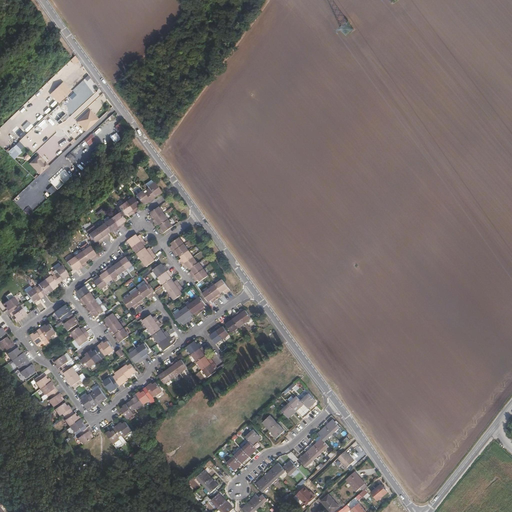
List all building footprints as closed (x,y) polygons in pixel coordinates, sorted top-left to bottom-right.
[(63,82),(51,94),(59,103),(72,91),(63,82)] [(79,96),(86,91),(85,89),(88,87),(84,82),(74,91),(79,96)] [(91,110),(77,122),(86,131),(99,119),(91,110)] [(17,134),(21,138),(25,134),(21,130),(17,134)] [(15,160),(22,152),(21,151),(25,147),(19,141),(8,153),(15,160)] [(64,141),(58,146),(63,152),(69,146),(64,141)] [(71,161),(76,157),(71,152),(67,157),(71,161)] [(43,159),(39,154),(29,163),(40,175),(49,166),(46,162),(44,163),(41,160),(43,159)] [(150,187),(143,192),(151,203),(156,199),(153,196),(155,195),(150,187)] [(143,192),(137,197),(142,204),(144,202),(147,206),(151,203),(143,192)] [(137,197),(130,201),(138,212),(143,209),(140,205),(142,204),(137,197)] [(138,212),(130,201),(124,206),(129,213),(131,212),(133,216),(138,212)] [(151,213),(148,216),(152,221),(163,213),(158,206),(150,211),(151,213)] [(163,213),(152,221),(155,225),(158,223),(160,225),(168,220),(163,213)] [(127,222),(122,214),(114,220),(121,230),(126,227),(124,224),(127,222)] [(121,230),(114,220),(106,225),(111,233),(115,231),(116,233),(121,230)] [(172,226),(168,220),(160,225),(161,227),(158,229),(161,233),(162,234),(172,226)] [(111,233),(106,225),(98,231),(106,241),(110,238),(109,235),(111,233)] [(101,244),(106,241),(98,231),(91,236),(96,244),(100,242),(101,244)] [(130,241),(135,248),(146,241),(142,236),(139,238),(138,236),(130,241)] [(173,251),(184,243),(178,236),(171,241),(172,244),(170,246),(173,251)] [(146,241),(135,248),(139,255),(147,249),(146,247),(149,245),(146,241)] [(93,260),(98,256),(88,242),(81,247),(84,250),(83,251),(88,259),(91,257),(93,260)] [(181,255),(188,250),(184,243),(173,251),(176,255),(179,253),(181,255)] [(147,249),(139,255),(144,262),(155,254),(152,250),(149,252),(147,249)] [(182,264),(193,256),(188,250),(181,255),(182,257),(179,260),(182,264)] [(68,262),(73,270),(76,267),(78,270),(87,264),(85,261),(88,259),(83,251),(68,262)] [(155,254),(144,262),(149,268),(157,263),(156,261),(158,259),(155,254)] [(120,259),(127,270),(134,265),(128,258),(127,259),(124,256),(120,259)] [(198,263),(193,256),(182,264),(185,268),(189,266),(190,268),(192,267),(198,263)] [(115,267),(120,275),(127,270),(120,259),(115,263),(117,266),(115,267)] [(200,261),(198,263),(192,267),(194,269),(191,271),(194,275),(205,268),(200,261)] [(153,270),(158,277),(169,270),(165,266),(163,267),(161,264),(153,270)] [(107,269),(114,279),(120,275),(115,267),(113,269),(111,266),(107,269)] [(66,279),(69,276),(63,267),(57,272),(59,275),(56,277),(61,284),(66,280),(66,279)] [(202,280),(210,274),(205,268),(194,275),(197,280),(200,278),(202,280)] [(107,284),(114,279),(107,269),(102,272),(104,275),(102,276),(102,277),(107,284)] [(164,285),(172,279),(170,276),(172,274),(169,270),(158,277),(164,285)] [(108,285),(107,284),(102,277),(100,279),(98,275),(93,279),(101,289),(108,285)] [(55,288),(61,284),(56,277),(53,279),(52,278),(46,282),(53,293),(56,290),(55,288)] [(169,292),(179,285),(176,281),(174,282),(172,279),(164,285),(169,292)] [(230,290),(222,279),(216,284),(222,291),(223,290),(226,293),(230,290)] [(36,294),(31,287),(25,292),(34,304),(37,301),(38,303),(44,299),(43,297),(49,293),(50,295),(53,293),(46,282),(40,286),(41,288),(38,290),(39,291),(36,294)] [(139,290),(145,297),(148,295),(150,298),(154,295),(146,284),(139,290)] [(222,291),(216,284),(209,289),(217,299),(222,296),(219,293),(222,291)] [(79,299),(90,292),(86,285),(78,291),(79,292),(76,295),(79,299)] [(174,300),(183,294),(180,291),(182,289),(179,285),(169,292),(174,300)] [(142,300),(145,297),(139,290),(137,291),(136,289),(130,293),(132,295),(139,305),(143,302),(142,300)] [(217,299),(209,289),(203,293),(208,301),(210,299),(213,302),(217,299)] [(87,304),(95,298),(90,292),(79,299),(82,304),(85,302),(87,304)] [(135,309),(139,305),(132,295),(124,300),(130,308),(133,306),(135,309)] [(206,304),(200,296),(194,301),(202,311),(206,308),(204,305),(206,304)] [(9,314),(15,310),(13,307),(16,304),(11,298),(2,305),(5,308),(3,309),(8,315),(9,314)] [(89,312),(100,305),(95,298),(87,304),(89,306),(86,308),(89,312)] [(202,311),(194,301),(188,306),(193,313),(195,312),(197,315),(202,311)] [(63,320),(65,319),(70,315),(66,309),(68,308),(66,305),(55,312),(60,318),(61,317),(63,320)] [(104,311),(100,305),(89,312),(92,317),(95,315),(96,317),(104,311)] [(193,313),(188,306),(181,311),(189,321),(193,318),(191,315),(193,313)] [(184,324),(189,321),(181,311),(179,308),(174,312),(176,315),(174,316),(180,323),(182,321),(184,324)] [(14,324),(24,316),(20,311),(18,312),(16,309),(15,310),(9,314),(13,320),(12,321),(14,324)] [(245,323),(252,318),(246,310),(244,312),(242,309),(238,312),(245,323)] [(233,320),(238,328),(245,323),(238,312),(233,315),(235,318),(233,320)] [(108,328),(118,320),(113,313),(105,319),(107,322),(105,323),(108,328)] [(70,315),(65,319),(67,322),(64,324),(69,331),(77,324),(75,321),(76,320),(72,314),(70,315)] [(142,320),(147,328),(158,320),(155,316),(152,317),(150,315),(142,320)] [(232,332),(238,328),(233,320),(231,322),(229,318),(224,322),(232,332)] [(116,334),(124,328),(118,320),(108,328),(111,332),(114,331),(116,334)] [(147,328),(153,336),(161,330),(159,327),(161,325),(158,320),(147,328)] [(56,332),(50,323),(46,325),(45,324),(39,328),(40,330),(44,335),(47,333),(49,336),(56,332)] [(215,329),(223,339),(229,334),(224,326),(222,328),(220,325),(215,329)] [(71,332),(76,338),(86,330),(83,326),(80,328),(78,326),(71,332)] [(129,336),(124,328),(116,334),(118,337),(116,339),(119,343),(129,336)] [(216,344),(223,339),(215,329),(210,332),(212,335),(211,336),(216,344)] [(32,333),(29,336),(36,346),(43,341),(42,340),(45,337),(44,335),(40,330),(33,335),(32,333)] [(86,330),(76,338),(80,345),(88,339),(87,337),(90,335),(86,330)] [(153,336),(158,343),(169,335),(166,331),(163,333),(161,330),(153,336)] [(8,349),(15,344),(11,338),(10,339),(7,335),(0,340),(0,342),(3,348),(6,346),(8,349)] [(158,343),(164,351),(172,345),(170,342),(172,340),(169,335),(158,343)] [(107,353),(115,348),(108,339),(104,342),(103,341),(97,345),(98,346),(102,352),(105,350),(107,353)] [(196,340),(188,346),(193,354),(203,346),(200,342),(198,344),(196,340)] [(136,347),(143,358),(148,354),(146,351),(149,350),(143,342),(136,347)] [(20,350),(15,344),(8,349),(10,352),(9,353),(13,359),(24,351),(22,348),(20,350)] [(103,354),(102,352),(98,346),(92,351),(91,349),(88,351),(95,362),(101,357),(100,356),(103,354)] [(207,351),(203,346),(193,354),(198,361),(206,356),(204,353),(207,351)] [(136,347),(128,352),(134,360),(137,358),(139,361),(143,358),(136,347)] [(26,355),(24,351),(13,359),(18,365),(19,364),(21,367),(23,365),(28,362),(24,356),(26,355)] [(80,359),(85,367),(88,365),(89,366),(95,362),(88,351),(85,354),(86,355),(80,359)] [(57,364),(56,365),(60,371),(62,370),(67,366),(65,363),(68,361),(64,355),(55,361),(57,364)] [(209,359),(206,356),(198,361),(203,369),(214,361),(211,357),(209,359)] [(174,362),(181,372),(189,367),(183,359),(180,362),(178,359),(174,362)] [(30,360),(28,362),(23,365),(25,369),(22,371),(26,377),(35,371),(33,368),(35,367),(30,360)] [(217,365),(214,361),(203,369),(209,376),(217,370),(215,367),(217,365)] [(174,378),(181,372),(174,362),(169,365),(171,368),(168,370),(174,378)] [(137,371),(132,363),(128,366),(127,364),(121,369),(128,379),(131,377),(130,375),(137,371)] [(69,364),(67,366),(62,370),(66,376),(65,377),(67,380),(77,373),(73,367),(71,368),(69,364)] [(128,379),(121,369),(115,373),(116,374),(113,377),(114,378),(118,384),(124,379),(126,381),(128,379)] [(166,383),(174,378),(168,370),(165,372),(163,370),(159,373),(166,383)] [(42,387),(52,379),(50,377),(49,378),(44,372),(37,377),(39,380),(38,381),(42,387)] [(75,388),(82,383),(80,380),(81,379),(77,373),(67,380),(69,383),(71,382),(75,388)] [(118,384),(114,378),(111,381),(109,378),(103,382),(109,391),(112,388),(113,390),(119,385),(118,384)] [(50,395),(52,394),(57,390),(53,384),(55,383),(52,379),(42,387),(47,393),(48,392),(50,395)] [(145,386),(146,388),(151,393),(153,391),(155,394),(162,390),(156,381),(153,384),(151,382),(145,386)] [(93,397),(97,402),(103,398),(104,400),(107,397),(100,387),(94,392),(95,393),(92,395),(93,397)] [(139,391),(136,393),(143,403),(149,399),(148,397),(152,395),(151,393),(146,388),(140,393),(139,391)] [(51,399),(55,405),(64,399),(62,396),(63,395),(59,389),(57,390),(52,394),(54,397),(51,399)] [(307,392),(299,399),(303,403),(307,408),(315,401),(307,392)] [(134,397),(128,401),(133,408),(136,406),(137,407),(143,403),(136,393),(133,395),(134,397)] [(303,403),(299,399),(295,394),(287,402),(294,411),(303,403)] [(82,400),(88,409),(91,407),(92,409),(98,404),(97,402),(93,397),(90,399),(88,396),(82,400)] [(133,408),(128,401),(122,405),(123,407),(121,409),(126,417),(132,413),(130,410),(133,408)] [(65,415),(72,410),(68,404),(66,405),(64,402),(56,408),(59,414),(63,412),(65,415)] [(294,411),(287,402),(279,409),(287,418),(294,411)] [(76,416),(72,410),(65,415),(67,418),(66,419),(70,425),(80,418),(78,415),(76,416)] [(268,428),(276,421),(269,413),(261,420),(268,428)] [(78,433),(79,432),(85,428),(81,422),(82,421),(80,418),(70,425),(75,432),(76,431),(78,433)] [(325,426),(332,434),(340,427),(332,419),(325,426)] [(116,427),(120,433),(123,431),(125,434),(131,430),(125,421),(122,423),(121,422),(115,426),(116,427)] [(283,429),(276,421),(268,428),(276,436),(283,429)] [(324,442),(332,434),(325,426),(317,434),(321,439),(324,442)] [(79,438),(83,444),(92,437),(90,434),(91,433),(87,427),(85,428),(79,432),(82,436),(79,438)] [(106,432),(114,443),(120,438),(119,437),(121,435),(120,433),(116,427),(111,432),(109,430),(106,432)] [(247,444),(250,447),(258,440),(250,432),(242,439),(247,444)] [(328,447),(324,442),(321,439),(313,446),(320,454),(328,447)] [(254,452),(250,447),(247,444),(238,451),(246,460),(254,452)] [(313,461),(320,454),(313,446),(305,453),(313,461)] [(238,467),(246,460),(238,451),(231,458),(238,467)] [(340,461),(347,454),(345,452),(338,459),(340,461)] [(305,468),(313,461),(305,453),(298,460),(305,468)] [(354,461),(347,454),(340,461),(346,468),(354,461)] [(230,474),(238,467),(231,458),(223,466),(230,474)] [(282,468),(285,472),(289,476),(297,469),(290,461),(282,468)] [(277,479),(285,472),(282,468),(277,464),(270,471),(277,479)] [(204,484),(212,476),(205,469),(197,476),(204,484)] [(269,486),(277,479),(270,471),(262,478),(269,486)] [(366,484),(355,472),(346,480),(357,492),(366,484)] [(219,484),(212,476),(204,484),(211,492),(219,484)] [(261,493),(269,486),(262,478),(254,485),(261,493)] [(387,492),(381,485),(372,493),(378,500),(387,492)] [(296,495),(299,498),(308,490),(305,487),(296,495)] [(369,494),(365,489),(359,494),(364,499),(369,494)] [(308,490),(299,498),(306,506),(315,498),(310,492),(308,490)] [(218,507),(227,500),(219,492),(211,499),(218,507)] [(333,511),(340,505),(330,494),(322,501),(332,511),(333,511)] [(247,503),(255,511),(263,504),(256,496),(247,503)] [(229,511),(234,508),(227,500),(218,507),(222,511),(229,511)] [(241,511),(254,511),(255,511),(247,503),(240,510),(241,511)] [(352,511),(367,511),(359,503),(351,510),(352,511)]
